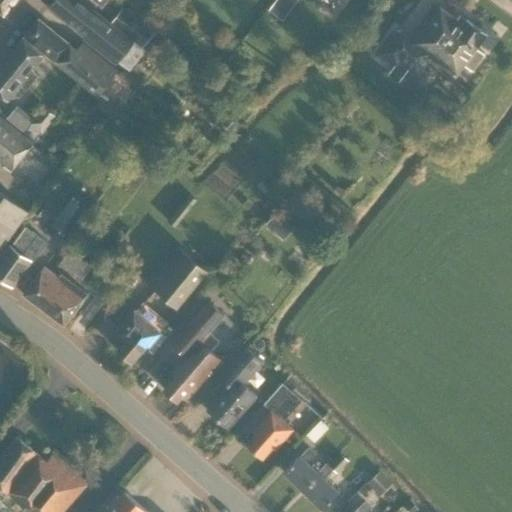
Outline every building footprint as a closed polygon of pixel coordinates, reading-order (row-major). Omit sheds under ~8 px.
[(0,0),(0,11),(5,15),(18,0),(0,0)] [(133,41),(81,0),(54,0),(49,7),(68,22),(69,21),(88,35),(85,39),(115,63),(133,41)] [(283,20),(297,0),(275,0),(269,10),(283,20)] [(155,31),(124,6),(111,22),(143,46),(155,31)] [(441,7),(434,17),(415,42),(398,30),(381,52),(396,64),(390,72),(400,80),(409,67),(418,74),(431,56),(455,74),(463,63),(472,69),(484,52),(476,46),(485,33),(467,19),(464,24),(441,7)] [(76,49),(70,45),(39,19),(26,35),(99,94),(117,71),(112,67),(82,42),(76,49)] [(0,92),(8,99),(20,85),(26,90),(39,75),(33,70),(44,57),(22,39),(0,66),(0,92)] [(223,111),(217,119),(228,127),(234,120),(223,111)] [(0,162),(10,170),(33,143),(0,116),(0,162)] [(0,245),(10,232),(26,210),(0,190),(0,245)] [(176,226),(196,199),(188,193),(168,219),(176,226)] [(56,224),(66,232),(88,205),(78,197),(56,224)] [(275,212),(266,224),(272,230),(282,218),(275,212)] [(0,277),(12,286),(46,240),(26,227),(12,246),(10,244),(0,257),(0,277)] [(132,246),(122,239),(115,250),(125,257),(132,246)] [(207,270),(178,245),(147,282),(176,307),(207,270)] [(93,265),(71,248),(61,261),(82,278),(93,265)] [(243,253),(238,260),(245,265),(249,258),(243,253)] [(61,273),(59,275),(45,265),(24,295),(63,323),(87,291),(61,273)] [(168,322),(143,301),(135,311),(134,310),(114,333),(124,341),(117,349),(132,362),(147,344),(149,346),(161,332),(160,331),(168,322)] [(210,375),(222,361),(211,351),(219,340),(209,331),(224,314),(210,302),(174,344),(187,355),(172,373),(175,375),(163,389),(177,400),(182,395),(186,399),(208,373),(210,375)] [(228,386),(207,410),(227,428),(257,394),(244,383),(263,361),(246,346),(218,377),(228,386)] [(272,447),(275,449),(293,429),(283,420),(302,400),(282,382),(267,400),(266,400),(266,401),(273,407),(253,431),(255,433),(246,444),(262,458),(272,447)] [(306,434),(314,441),(328,426),(320,419),(306,434)] [(52,453),(46,460),(17,435),(0,458),(0,485),(28,511),(62,511),(88,483),(52,453)] [(319,473),(317,471),(307,462),(315,453),(309,446),(300,455),(300,454),(283,472),(303,490),(319,473)] [(339,453),(329,464),(337,472),(348,461),(339,453)] [(319,473),(303,490),(322,509),(339,492),(324,478),(333,469),(326,462),(317,471),(319,473)] [(392,484),(380,471),(367,483),(380,496),(392,484)] [(148,511),(124,490),(104,511),(148,511)] [(411,499),(404,505),(408,511),(414,511),(418,509),(411,499)] [(366,511),(371,508),(365,501),(356,509),(356,508),(351,511),(366,511)]
